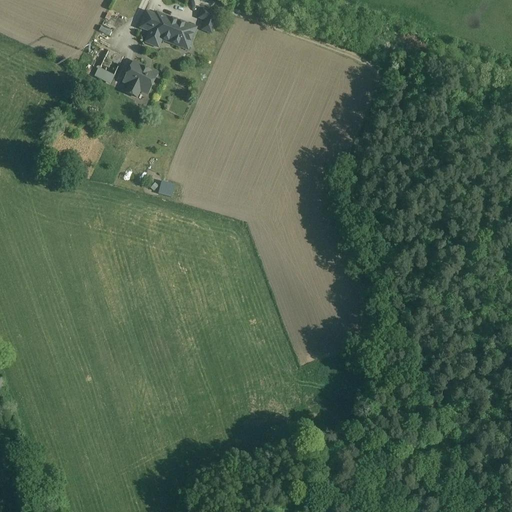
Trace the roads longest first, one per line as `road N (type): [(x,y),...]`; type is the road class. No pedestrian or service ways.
road 1 (track): [(196,0),(378,72),(355,164),(361,226),(449,455),(491,511)]
road 2 (track): [(511,192),(452,284),(413,366)]
